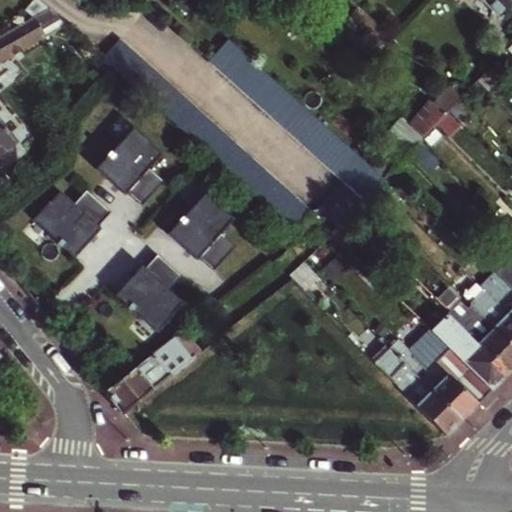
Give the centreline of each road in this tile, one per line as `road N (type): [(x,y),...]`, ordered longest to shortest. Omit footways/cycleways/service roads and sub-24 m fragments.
road 1 (primary): [(71,482),(465,505)]
road 2 (residential): [(71,482),(67,402),(0,310)]
